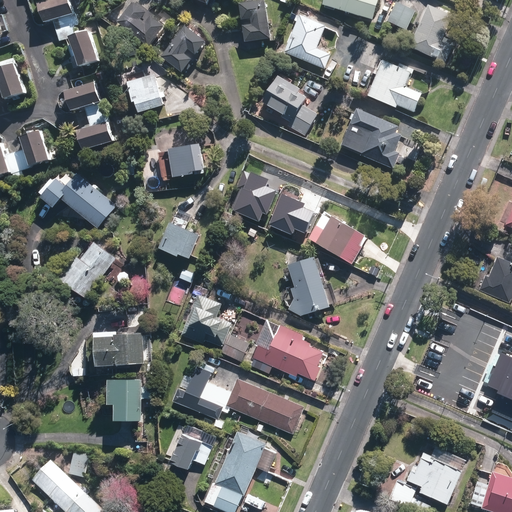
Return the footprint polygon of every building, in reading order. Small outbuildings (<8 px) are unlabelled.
[(74,13),(70,0),(62,0),(36,8),(41,23),(74,13)] [(323,0),(321,6),(370,20),(376,0),(323,0)] [(263,3),(238,7),(241,21),(249,19),(250,26),(242,28),(244,42),(268,38),(263,3)] [(414,12),(396,4),(387,24),(405,32),(414,12)] [(143,15),(131,6),(117,25),(146,46),(160,28),(149,20),(143,27),(137,23),(143,15)] [(449,17),(426,8),(409,49),(443,63),(449,49),(438,44),(449,17)] [(0,32),(8,30),(3,15),(0,15),(0,32)] [(74,17),(55,23),(60,41),(80,34),(74,17)] [(298,19),(284,52),(323,68),(328,57),(313,51),(323,28),(298,19)] [(202,42),(184,29),(161,60),(179,73),(188,61),(181,57),(185,51),(192,56),(202,42)] [(86,35),(66,41),(75,67),(94,60),(86,35)] [(408,73),(382,63),(367,97),(393,108),(394,105),(412,112),(419,96),(401,89),(408,73)] [(22,64),(3,70),(11,95),(30,89),(22,64)] [(298,91),(274,78),(259,103),(291,120),(289,125),(306,135),(316,116),(300,107),(305,99),(296,94),(298,91)] [(162,105),(154,80),(128,88),(136,113),(162,105)] [(101,102),(97,87),(63,97),(67,112),(101,102)] [(101,105),(84,110),(89,127),(106,122),(101,105)] [(148,110),(135,115),(138,125),(152,121),(148,110)] [(393,131),(354,114),(340,147),(390,168),(396,156),(390,154),(397,138),(391,135),(393,131)] [(113,141),(109,126),(75,136),(79,151),(113,141)] [(46,132),(27,138),(35,163),(55,157),(46,132)] [(6,144),(0,145),(0,173),(15,169),(6,144)] [(194,150),(169,155),(174,177),(198,173),(194,150)] [(272,177),(254,170),(247,187),(245,186),(235,208),(262,219),(265,211),(270,212),(280,188),(269,183),(272,177)] [(65,178),(50,194),(60,203),(69,193),(102,223),(118,205),(85,175),(74,187),(65,178)] [(309,201),(285,191),(272,222),(296,232),(298,226),(308,230),(317,209),(307,205),(309,201)] [(332,211),(315,239),(353,262),(370,233),(332,211)] [(183,251),(191,255),(203,232),(180,221),(168,246),(182,253),(183,251)] [(249,222),(245,230),(258,238),(263,230),(249,222)] [(101,242),(70,282),(87,295),(118,255),(101,242)] [(302,296),(296,306),(306,311),(334,303),(320,257),(299,264),(305,284),(299,286),(302,296)] [(511,291),(511,267),(495,260),(483,291),(508,301),(511,291)] [(186,267),(182,276),(195,282),(199,273),(186,267)] [(225,303),(203,294),(188,331),(209,340),(210,337),(225,343),(234,321),(219,315),(225,303)] [(328,350),(285,330),(271,360),(290,369),(292,365),(316,376),(328,350)] [(250,342),(233,333),(224,351),(242,360),(250,342)] [(146,335),(100,335),(100,360),(147,360),(146,335)] [(511,352),(505,349),(489,385),(502,391),(495,407),(511,414),(511,352)] [(214,371),(198,365),(188,389),(184,387),(179,398),(221,415),(225,405),(204,396),(214,371)] [(144,417),(145,379),(121,378),(120,416),(144,417)] [(306,406),(243,379),(232,404),(296,430),(306,406)] [(269,441),(246,431),(225,480),(248,490),(269,441)] [(204,439),(188,432),(175,459),(192,467),(204,439)] [(77,448),(72,475),(87,478),(92,451),(77,448)] [(465,461),(439,450),(432,466),(421,462),(413,482),(422,486),(419,493),(448,505),(465,461)] [(71,476),(56,462),(38,480),(53,494),(71,476)] [(497,511),(511,511),(511,479),(494,474),(484,508),(497,511)] [(88,493),(73,479),(56,497),(70,511),(88,493)] [(417,487),(399,480),(391,499),(409,506),(417,487)] [(103,511),(105,511),(90,496),(74,511),(103,511)] [(425,511),(428,506),(414,500),(411,507),(422,511),(425,511)]
